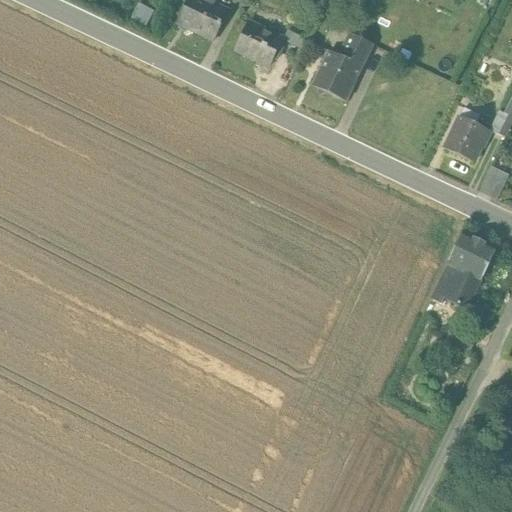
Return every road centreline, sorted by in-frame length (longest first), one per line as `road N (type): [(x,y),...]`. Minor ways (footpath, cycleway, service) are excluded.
road 1 (tertiary): [(511,222),(33,0)]
road 2 (residential): [(511,310),(418,511)]
